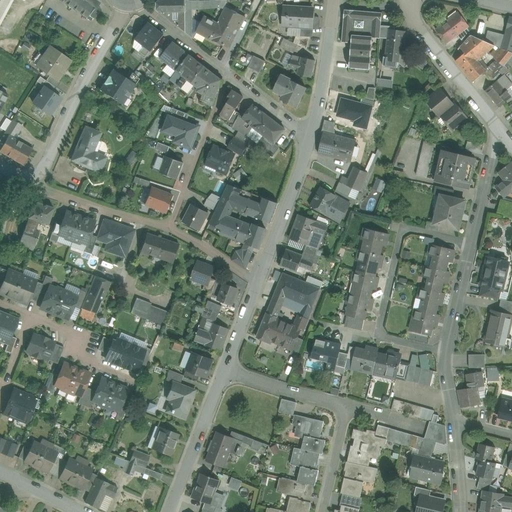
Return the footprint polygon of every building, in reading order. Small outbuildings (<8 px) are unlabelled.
[(12,0),(0,0),(0,1),(0,16),(3,18),(12,0)] [(73,0),(69,7),(78,13),(85,0),(73,0)] [(85,0),(78,13),(90,20),(92,17),(94,18),(99,9),(96,7),(98,3),(94,0),(85,0)] [(185,0),(174,0),(159,0),(157,3),(157,11),(160,13),(174,13),(179,13),(185,12),(185,0)] [(245,17),(226,7),(218,24),(210,39),(228,49),(245,17)] [(314,10),(285,7),(283,26),(288,26),(303,28),(302,35),(310,36),(311,36),(312,28),(318,28),(319,27),(320,20),(319,19),(313,18),(314,10)] [(382,13),(344,10),(342,43),(351,44),(349,68),(351,68),(351,66),(368,67),(368,70),(370,70),(372,38),(380,39),(380,38),(381,27),(382,13)] [(174,13),(160,13),(172,23),(173,21),(174,13)] [(442,26),(436,30),(447,44),(458,36),(467,28),(469,27),(458,13),(448,21),(446,19),(440,24),(442,26)] [(218,24),(205,17),(197,32),(210,39),(218,24)] [(148,23),(135,39),(145,47),(140,53),(146,58),(164,36),(148,23)] [(297,35),(302,35),(303,28),(288,26),(287,34),(297,35)] [(395,28),(381,27),(380,38),(388,39),(389,30),(395,31),(395,28)] [(467,28),(458,36),(464,43),(470,36),(466,34),(468,30),(467,28)] [(395,31),(389,30),(388,39),(386,49),(385,58),(400,60),(401,52),(403,52),(406,32),(395,31)] [(501,49),(505,36),(504,36),(489,31),(486,42),(501,49)] [(302,35),(297,35),(294,43),(306,49),(310,36),(302,35)] [(471,36),(470,36),(464,43),(470,50),(479,59),(495,46),(471,36)] [(504,50),(511,53),(511,38),(505,36),(501,49),(504,50)] [(284,49),(287,43),(288,41),(284,38),(280,47),(284,49)] [(388,39),(380,38),(380,39),(379,48),(386,49),(388,39)] [(296,48),(287,43),(284,49),(293,54),(296,48)] [(475,62),(479,59),(470,50),(464,43),(458,49),(463,55),(455,62),(464,72),(475,62)] [(178,49),(172,44),(160,59),(177,72),(190,56),(179,48),(178,49)] [(70,62),(50,48),(44,57),(46,59),(40,68),(50,75),(57,80),(70,62)] [(511,53),(504,50),(496,60),(507,68),(509,66),(511,68),(511,66),(511,53)] [(140,53),(137,51),(133,56),(142,63),(146,58),(140,53)] [(411,57),(403,52),(401,52),(400,60),(399,64),(404,67),(411,57)] [(190,56),(177,72),(184,78),(192,84),(205,67),(190,56)] [(266,62),(254,56),(248,67),(260,73),(266,62)] [(292,60),(293,57),(286,56),(283,67),(290,69),(292,60)] [(316,62),(293,56),(293,57),(292,60),(301,62),(299,71),(298,75),(312,79),(316,62)] [(411,57),(404,67),(408,71),(416,61),(411,57)] [(400,60),(385,58),(384,70),(398,72),(399,64),(400,60)] [(301,62),(292,60),(290,69),(299,71),(301,62)] [(484,73),(475,62),(464,72),(473,83),(484,74),(484,73)] [(493,64),(484,73),(490,79),(500,70),(493,64)] [(184,78),(178,85),(193,97),(197,92),(201,79),(199,78),(206,69),(205,67),(192,84),(184,78)] [(222,81),(206,69),(199,78),(201,79),(197,92),(200,94),(200,95),(202,96),(200,103),(212,107),(222,81)] [(128,80),(113,71),(100,90),(122,105),(129,95),(139,79),(132,73),(129,77),(128,80)] [(184,78),(177,72),(171,79),(178,85),(184,78)] [(57,80),(50,75),(46,81),(55,87),(57,89),(61,82),(57,80)] [(306,88),(281,76),(273,91),(283,96),(281,100),(296,107),(306,88)] [(44,87),(51,92),(55,87),(46,81),(40,77),(36,82),(44,87)] [(498,81),(508,94),(511,90),(511,88),(503,77),(498,81)] [(377,78),(377,87),(393,87),(393,79),(377,78)] [(498,81),(486,91),(500,108),(511,98),(508,94),(498,81)] [(51,92),(44,87),(33,104),(49,116),(61,99),(51,92)] [(375,89),(369,88),(366,99),(374,101),(375,89)] [(440,90),(427,101),(439,117),(441,116),(440,116),(453,105),(440,90)] [(232,91),(225,102),(227,104),(220,115),(229,120),(235,111),(243,98),(232,91)] [(129,95),(122,105),(127,108),(134,98),(129,95)] [(455,104),(453,105),(440,116),(441,116),(452,130),(466,118),(455,104)] [(253,105),(243,118),(239,116),(233,129),(238,132),(247,137),(247,136),(253,128),(259,133),(270,119),(253,105)] [(240,115),(235,111),(229,120),(226,125),(233,129),(239,116),(240,115)] [(200,127),(168,115),(162,130),(178,136),(175,143),(191,149),(200,127)] [(285,130),(270,119),(259,133),(263,136),(256,144),(264,150),(268,153),(274,144),(285,130)] [(3,135),(8,137),(9,136),(10,137),(13,132),(17,134),(22,126),(12,120),(3,135)] [(335,136),(334,127),(329,126),(325,127),(318,154),(342,160),(348,139),(335,136)] [(106,158),(93,152),(98,140),(100,134),(85,127),(71,161),(100,173),(106,158)] [(238,132),(235,138),(247,146),(248,146),(252,139),(247,136),(247,137),(238,132)] [(10,137),(9,136),(8,137),(0,151),(1,152),(23,165),(32,149),(10,137)] [(235,138),(234,138),(228,148),(242,157),(247,146),(235,138)] [(357,141),(348,139),(342,160),(351,162),(357,141)] [(424,142),(416,176),(427,178),(435,144),(424,142)] [(169,147),(158,143),(156,150),(167,154),(170,148),(169,147)] [(264,150),(256,144),(253,148),(261,154),(264,150)] [(274,144),(268,153),(273,157),(279,148),(274,144)] [(234,155),(214,147),(210,157),(207,158),(206,161),(207,163),(206,165),(207,165),(207,164),(216,168),(217,171),(226,175),(234,155)] [(474,160),(443,152),(441,160),(439,160),(436,172),(438,173),(437,180),(468,188),(470,180),(471,180),(474,168),(472,167),(474,160)] [(183,163),(165,156),(159,173),(177,180),(183,163)] [(511,163),(499,173),(506,181),(511,188),(511,163)] [(368,173),(355,167),(350,179),(347,186),(352,188),(359,192),(368,173)] [(404,173),(392,170),(390,176),(403,179),(404,173)] [(150,182),(134,177),(133,183),(148,188),(150,182)] [(350,179),(344,177),(341,184),(347,186),(350,179)] [(383,192),(387,181),(377,178),(373,189),(383,192)] [(511,190),(511,188),(506,181),(496,189),(504,198),(511,190)] [(341,184),(339,183),(335,191),(348,197),(352,188),(347,186),(341,184)] [(242,190),(228,185),(219,205),(216,211),(209,224),(221,230),(229,218),(233,209),(239,196),(242,190)] [(336,196),(321,187),(310,206),(325,215),(336,196)] [(441,196),(453,198),(455,191),(436,187),(434,197),(441,198),(441,196)] [(173,197),(151,189),(145,204),(167,213),(173,197)] [(260,204),(262,198),(242,190),(239,196),(260,204)] [(278,204),(262,198),(260,204),(239,196),(233,209),(255,217),(255,218),(271,224),(278,204)] [(350,204),(336,196),(325,215),(340,223),(350,204)] [(435,224),(440,225),(459,230),(465,201),(453,198),(441,196),(441,198),(439,204),(442,205),(440,216),(437,215),(435,223),(435,224)] [(219,205),(207,199),(204,205),(216,211),(219,205)] [(511,202),(503,201),(499,215),(511,218),(511,202)] [(52,206),(47,204),(45,205),(37,202),(34,210),(32,209),(28,218),(29,218),(26,227),(33,230),(36,221),(48,225),(54,209),(53,208),(52,206)] [(207,213),(192,205),(183,222),(199,230),(207,213)] [(80,217),(66,212),(62,225),(58,235),(59,235),(64,237),(65,239),(72,241),(80,217)] [(312,232),(316,222),(299,216),(290,238),(307,245),(312,232)] [(95,222),(80,217),(72,241),(79,243),(81,243),(86,244),(87,245),(90,235),(95,222)] [(230,219),(229,218),(221,230),(220,234),(246,244),(254,247),(259,249),(266,230),(252,225),(252,226),(239,222),(230,219)] [(344,229),(328,220),(326,226),(327,227),(342,233),(344,229)] [(97,237),(96,238),(102,240),(107,223),(102,221),(97,237)] [(127,228),(108,222),(107,223),(102,240),(101,241),(108,243),(115,246),(113,253),(125,257),(133,231),(127,228)] [(326,226),(316,222),(312,232),(315,234),(316,232),(324,235),(327,227),(326,226)] [(435,223),(428,222),(426,229),(439,232),(440,225),(435,224),(435,223)] [(62,225),(55,223),(49,240),(56,243),(59,235),(58,235),(62,225)] [(26,227),(25,227),(19,246),(33,251),(36,240),(31,239),(30,238),(33,230),(26,227)] [(389,234),(365,228),(362,240),(368,242),(366,252),(380,256),(383,246),(386,247),(389,234)] [(97,237),(90,235),(87,245),(86,244),(84,252),(91,254),(93,248),(96,238),(97,237)] [(179,246),(147,235),(141,253),(150,256),(150,255),(170,261),(174,263),(179,246)] [(108,243),(106,250),(113,253),(115,246),(108,243)] [(251,253),(254,247),(246,244),(244,250),(251,253)] [(307,245),(304,251),(316,255),(318,248),(307,245)] [(431,245),(428,256),(434,258),(431,268),(446,271),(448,262),(452,263),(456,251),(431,245)] [(287,251),(286,251),(284,251),(283,256),(284,258),(281,266),(297,273),(299,266),(303,256),(303,255),(287,250),(287,251)] [(316,255),(304,251),(303,255),(303,256),(299,266),(312,271),(312,270),(314,264),(317,265),(318,264),(321,257),(316,255)] [(381,269),(384,256),(380,256),(366,252),(360,251),(357,262),(363,263),(361,274),(375,277),(377,268),(381,269)] [(232,261),(245,269),(249,258),(236,253),(232,261)] [(496,259),(487,257),(480,287),(483,287),(500,291),(502,292),(507,269),(506,262),(496,259)] [(198,262),(192,280),(206,285),(208,286),(211,278),(215,268),(198,262)] [(446,271),(431,268),(426,266),(423,278),(428,279),(426,289),(441,293),(443,284),(447,285),(450,272),(446,271)] [(12,274),(8,273),(9,271),(8,271),(1,287),(0,289),(0,293),(13,299),(22,276),(14,273),(12,274)] [(379,278),(375,277),(361,274),(354,272),(351,284),(358,285),(355,295),(370,299),(370,298),(372,290),(376,291),(379,278)] [(308,319),(320,290),(306,283),(284,274),(272,302),(282,306),(286,298),(303,305),(306,306),(301,317),(308,319)] [(36,282),(22,276),(13,299),(27,304),(29,299),(36,282)] [(45,276),(42,284),(39,293),(45,295),(49,286),(50,286),(53,279),(45,276)] [(95,276),(87,296),(100,301),(102,302),(110,283),(95,276)] [(309,276),(306,283),(320,290),(323,282),(309,276)] [(211,278),(208,286),(206,285),(203,291),(212,294),(216,281),(211,278)] [(42,284),(36,282),(29,299),(35,301),(39,293),(42,284)] [(238,290),(225,284),(219,300),(232,305),(238,290)] [(45,295),(40,308),(54,314),(63,291),(57,288),(55,289),(50,286),(49,286),(45,295)] [(116,286),(111,298),(117,301),(122,288),(116,286)] [(500,291),(483,287),(480,297),(498,300),(500,291)] [(441,293),(426,289),(420,288),(418,300),(423,301),(421,311),(435,314),(437,306),(442,307),(445,294),(441,293)] [(86,293),(79,290),(76,297),(77,298),(73,307),(79,310),(86,293)] [(70,293),(63,291),(54,314),(68,320),(73,307),(77,298),(76,297),(71,295),(70,293)] [(373,299),(370,298),(370,299),(355,295),(349,294),(346,305),(348,305),(352,306),(350,317),(364,320),(366,311),(370,312),(373,299)] [(100,301),(87,296),(78,317),(91,322),(100,301)] [(151,304),(136,298),(133,308),(142,312),(140,317),(145,319),(150,305),(151,304)] [(286,298),(282,306),(300,313),(303,305),(286,298)] [(511,302),(501,300),(499,312),(511,315),(511,302)] [(222,307),(211,302),(209,301),(206,308),(219,314),(222,307)] [(282,306),(272,302),(270,308),(279,313),(282,306)] [(150,305),(145,319),(163,326),(169,313),(150,305)] [(142,312),(133,308),(130,314),(140,317),(142,312)] [(219,314),(206,308),(202,317),(216,322),(219,314)] [(288,324),(281,321),(277,319),(279,313),(270,308),(257,338),(271,343),(271,341),(279,345),(288,324)] [(435,314),(421,311),(415,309),(412,321),(418,322),(415,333),(430,336),(432,327),(436,328),(440,315),(435,314)] [(499,312),(492,311),(485,342),(506,347),(508,341),(509,335),(506,334),(511,315),(499,312)] [(0,325),(0,340),(7,344),(8,344),(11,337),(18,320),(4,314),(4,315),(0,325)] [(288,324),(279,345),(291,350),(292,351),(297,338),(300,331),(303,332),(308,320),(308,319),(301,317),(298,315),(293,326),(288,324)] [(364,320),(350,317),(347,316),(345,326),(362,330),(364,320)] [(229,330),(214,324),(210,333),(205,345),(221,351),(229,330)] [(210,333),(199,329),(194,341),(205,345),(210,333)] [(47,340),(41,337),(41,336),(40,335),(39,337),(33,334),(26,352),(32,354),(31,356),(40,360),(41,358),(45,360),(47,361),(48,360),(54,344),(55,343),(48,341),(49,339),(48,339),(47,340)] [(8,344),(7,344),(4,352),(11,354),(16,339),(11,337),(8,344)] [(107,354),(113,341),(103,337),(97,350),(107,354)] [(297,357),(303,340),(297,338),(292,351),(291,350),(290,354),(297,357)] [(332,343),(316,339),(312,356),(329,360),(337,362),(339,353),(341,345),(340,345),(340,346),(332,344),(332,343)] [(105,360),(123,367),(132,346),(117,340),(116,342),(113,341),(107,354),(105,360)] [(184,347),(175,343),(173,349),(182,352),(184,347)] [(64,348),(54,344),(48,360),(57,364),(64,348)] [(144,351),(132,346),(123,367),(136,372),(139,365),(144,351)] [(348,355),(347,361),(353,362),(356,348),(350,347),(348,355)] [(356,348),(353,362),(364,365),(362,371),(373,374),(374,368),(378,353),(378,350),(367,347),(366,351),(356,348)] [(144,351),(139,365),(145,367),(152,351),(145,348),(144,351)] [(387,356),(378,353),(374,368),(385,370),(384,377),(394,379),(395,378),(395,376),(398,364),(400,355),(388,352),(387,356)] [(339,353),(337,362),(336,366),(345,368),(347,361),(348,355),(339,353)] [(212,361),(193,354),(187,370),(187,371),(200,376),(206,378),(212,361)] [(410,366),(416,368),(418,356),(412,355),(410,366)] [(469,368),(485,368),(485,355),(469,355),(469,368)] [(427,357),(420,358),(422,368),(430,367),(427,357)] [(326,370),(335,372),(336,366),(337,362),(329,360),(328,363),(326,370)] [(58,376),(55,385),(55,386),(60,388),(61,390),(67,392),(77,369),(64,363),(58,376)] [(404,365),(398,364),(395,376),(401,378),(404,365)] [(410,366),(404,365),(401,378),(407,379),(410,366)] [(345,368),(336,366),(335,372),(343,374),(345,368)] [(410,366),(407,379),(412,380),(416,368),(410,366)] [(421,369),(416,368),(412,380),(418,382),(421,369)] [(90,374),(77,369),(67,392),(74,395),(75,394),(80,396),(81,396),(85,387),(90,374)] [(427,371),(421,369),(418,382),(425,383),(427,371)] [(200,376),(187,371),(187,370),(186,370),(184,376),(198,381),(200,376)] [(184,376),(170,371),(166,381),(173,383),(173,382),(180,385),(184,376)] [(433,372),(427,371),(425,383),(430,384),(433,372)] [(434,372),(433,372),(430,384),(425,383),(418,382),(412,380),(407,379),(401,378),(395,376),(395,378),(430,387),(434,372)] [(478,387),(478,388),(485,387),(482,373),(466,376),(469,389),(478,387)] [(53,374),(46,391),(52,393),(55,386),(55,385),(58,376),(53,374)] [(96,392),(92,401),(93,401),(98,403),(99,405),(102,406),(105,408),(114,384),(101,379),(96,392)] [(180,385),(173,382),(173,383),(174,384),(169,398),(167,397),(167,398),(171,400),(168,409),(171,410),(171,412),(173,413),(174,411),(175,412),(174,414),(185,419),(196,391),(180,385)] [(128,389),(114,384),(105,408),(111,410),(113,409),(118,411),(119,412),(122,402),(128,389)] [(85,387),(81,396),(80,396),(80,397),(77,403),(84,406),(90,389),(85,387)] [(461,408),(480,405),(478,388),(478,387),(469,389),(457,391),(461,408)] [(90,389),(84,406),(90,408),(93,401),(92,401),(96,392),(90,389)] [(14,390),(4,414),(6,415),(13,418),(15,418),(25,394),(14,390)] [(36,399),(25,394),(15,418),(26,423),(32,408),(36,399)] [(511,400),(502,398),(497,418),(511,422),(511,400)] [(32,408),(38,409),(41,401),(36,399),(32,408)] [(279,412),(293,416),(293,415),(296,403),(282,400),(279,412)] [(397,412),(400,402),(394,400),(391,411),(397,412)] [(122,402),(119,412),(118,411),(115,419),(121,421),(128,405),(122,402)] [(403,414),(406,403),(400,402),(397,412),(403,414)] [(149,403),(147,410),(155,412),(157,404),(149,403)] [(408,415),(411,405),(406,403),(403,414),(408,415)] [(414,417),(417,406),(411,405),(408,415),(414,417)] [(420,419),(423,408),(417,406),(414,417),(420,419)] [(426,420),(429,410),(423,408),(420,419),(426,420)] [(431,422),(435,411),(429,410),(426,420),(431,422)] [(6,415),(4,421),(11,424),(13,418),(6,415)] [(324,422),(297,416),(295,424),(296,424),(303,426),(301,436),(304,437),(304,438),(301,450),(322,455),(325,440),(320,439),(324,422)] [(432,422),(429,422),(428,427),(439,431),(441,425),(436,424),(432,422)] [(293,436),(304,438),(304,437),(301,436),(303,426),(296,424),(293,436)] [(146,447),(153,449),(161,428),(154,425),(146,447)] [(445,426),(441,425),(439,431),(438,436),(436,442),(445,445),(445,426)] [(379,426),(375,435),(376,435),(375,437),(381,439),(384,427),(379,426)] [(384,427),(381,439),(387,440),(390,429),(384,427)] [(439,431),(428,427),(426,433),(438,436),(439,431)] [(179,435),(161,428),(153,449),(171,456),(179,435)] [(367,433),(354,429),(352,438),(363,441),(362,443),(381,448),(385,449),(387,441),(387,440),(381,439),(375,437),(376,435),(375,435),(366,433),(367,433)] [(401,432),(390,429),(387,440),(387,441),(398,444),(401,432)] [(231,437),(217,432),(206,461),(224,467),(229,452),(231,449),(237,451),(236,454),(238,454),(243,442),(231,437)] [(245,437),(233,432),(231,437),(243,442),(245,437)] [(401,432),(398,444),(404,446),(407,434),(401,432)] [(438,436),(426,433),(424,439),(436,442),(438,436)] [(413,435),(407,434),(404,446),(410,447),(413,435)] [(419,437),(413,435),(410,447),(415,449),(419,437)] [(254,440),(245,437),(243,442),(252,446),(254,440)] [(424,439),(419,437),(415,449),(419,450),(421,450),(424,439)] [(363,441),(352,438),(355,439),(353,446),(354,447),(353,453),(350,452),(347,462),(366,466),(369,455),(379,458),(381,448),(362,443),(363,441)] [(45,448),(48,442),(42,439),(39,445),(45,448)] [(436,442),(424,439),(421,450),(419,450),(417,456),(431,459),(436,442)] [(254,440),(252,446),(261,449),(264,444),(254,440)] [(32,444),(25,441),(18,458),(24,461),(32,444)] [(17,446),(6,442),(1,453),(12,457),(17,446)] [(39,445),(33,442),(32,444),(24,461),(32,465),(33,467),(35,468),(45,448),(39,445)] [(48,442),(45,448),(51,451),(54,445),(48,442)] [(496,447),(480,443),(476,459),(480,461),(480,460),(492,463),(496,447)] [(45,448),(35,468),(38,469),(40,469),(48,473),(48,472),(56,456),(57,454),(51,451),(45,448)] [(322,455),(301,450),(294,448),(291,460),(297,462),(301,466),(301,467),(297,482),(315,486),(318,471),(316,470),(320,455),(322,455)] [(134,470),(136,465),(145,468),(149,456),(134,450),(129,462),(126,461),(123,467),(127,468),(125,474),(130,475),(132,476),(134,470)] [(511,458),(511,455),(507,454),(503,466),(509,468),(511,458)] [(417,456),(414,455),(411,467),(415,468),(412,478),(441,485),(444,473),(440,472),(442,462),(417,456)] [(61,459),(56,456),(48,472),(54,475),(61,459)] [(77,456),(74,462),(80,465),(86,468),(89,462),(77,456)] [(67,461),(61,459),(54,475),(59,478),(67,461)] [(74,462),(68,459),(67,461),(59,478),(67,482),(68,483),(71,485),(80,465),(74,462)] [(492,463),(480,460),(480,461),(477,475),(492,479),(496,464),(492,463)] [(366,466),(347,462),(345,471),(348,472),(346,480),(345,480),(341,493),(342,493),(343,494),(361,498),(364,483),(363,482),(364,478),(376,480),(378,469),(366,466)] [(80,465),(71,485),(73,486),(75,486),(83,490),(83,489),(91,473),(92,470),(86,468),(80,465)] [(134,470),(143,473),(145,468),(136,465),(134,470)] [(162,475),(145,468),(143,473),(160,480),(162,475)] [(120,470),(113,484),(118,486),(124,472),(120,470)] [(97,476),(91,473),(83,489),(89,492),(97,476)] [(219,481),(202,474),(192,498),(205,503),(210,505),(210,504),(215,493),(219,481)] [(492,479),(480,476),(479,482),(491,485),(492,479)] [(110,484),(96,478),(89,492),(85,503),(98,509),(105,495),(112,498),(113,498),(117,488),(109,485),(110,484)] [(297,482),(283,478),(281,489),(296,492),(295,498),(291,497),(289,505),(291,506),(289,511),(287,511),(308,511),(309,510),(310,510),(311,503),(309,502),(310,497),(312,497),(314,486),(315,486),(297,482)] [(231,479),(229,485),(240,489),(242,483),(231,479)] [(491,485),(479,482),(477,489),(489,492),(491,485)] [(439,511),(442,501),(429,498),(431,491),(416,487),(414,495),(422,497),(418,511),(439,511)] [(489,492),(482,491),(479,511),(501,511),(502,509),(502,507),(511,508),(511,499),(509,498),(504,497),(504,495),(489,492)] [(215,493),(210,504),(217,507),(214,511),(222,511),(223,511),(221,510),(226,497),(215,493)] [(361,498),(343,494),(340,506),(341,506),(342,505),(359,510),(362,498),(361,498)] [(105,495),(98,509),(103,511),(105,511),(106,511),(112,498),(105,495)] [(210,505),(205,503),(203,510),(208,511),(214,511),(217,507),(210,504),(210,505)]
